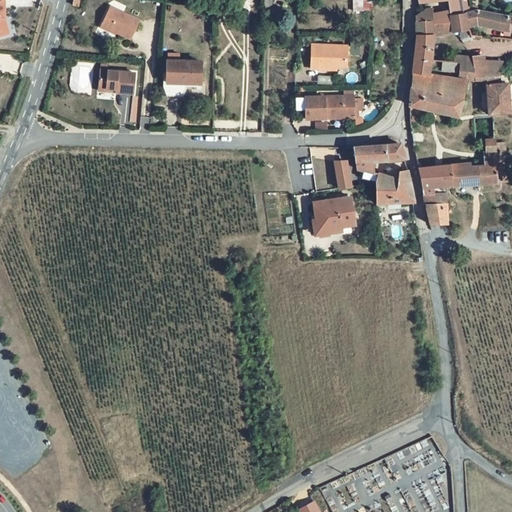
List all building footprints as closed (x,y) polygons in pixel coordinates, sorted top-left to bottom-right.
[(348,0),(352,21),(370,19),(368,0),(348,0)] [(421,18),(412,25),(413,46),(409,82),(405,114),(455,127),(462,99),(463,89),(470,90),(483,91),(487,123),(505,122),(503,93),(497,94),(495,85),(503,75),(499,71),(480,71),(479,65),(462,67),(451,66),(450,70),(427,69),(429,45),(436,44),(436,43),(463,39),(464,35),(474,34),(504,42),(507,28),(474,20),(465,22),(462,0),(411,0),(415,12),(444,9),(445,21),(429,23),(428,18),(421,18)] [(108,19),(100,37),(128,52),(136,33),(108,19)] [(342,54),(308,53),(307,78),(326,78),(326,74),(342,74),(342,54)] [(163,73),(163,93),(194,93),(194,72),(163,73)] [(135,88),(101,85),(99,102),(116,104),(116,107),(133,109),(135,88)] [(338,105),(299,105),(299,127),(347,127),(347,105),(347,100),(338,100),(338,105)] [(420,167),(430,225),(447,224),(447,201),(453,201),(453,192),(448,193),(449,187),(508,182),(507,146),(505,146),(504,141),(497,141),(497,139),(488,140),(490,165),(453,168),(452,165),(420,167)] [(372,213),(409,212),(403,179),(395,180),(394,188),(370,184),(371,172),(385,171),(399,168),(396,154),(359,158),(350,157),(354,189),(370,191),(372,213)] [(341,157),(328,158),(335,199),(347,197),(341,157)] [(347,208),(310,214),(314,236),(326,234),(327,240),(338,238),(352,235),(347,208)] [(326,234),(314,236),(311,236),(313,247),(339,242),(338,238),(327,240),(326,234)] [(308,511),(324,499),(318,487),(299,503),(304,511),(308,511)]
